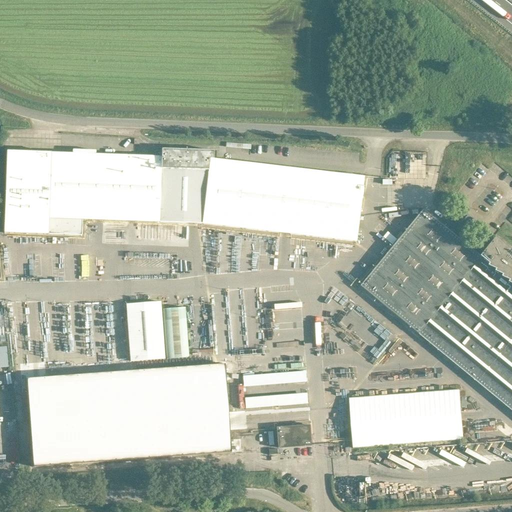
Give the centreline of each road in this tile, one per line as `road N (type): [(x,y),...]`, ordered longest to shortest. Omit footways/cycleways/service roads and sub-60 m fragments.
road 1 (unclassified): [(511,139),(51,120),(0,103)]
road 2 (unclassified): [(1,511),(245,493),(285,511)]
